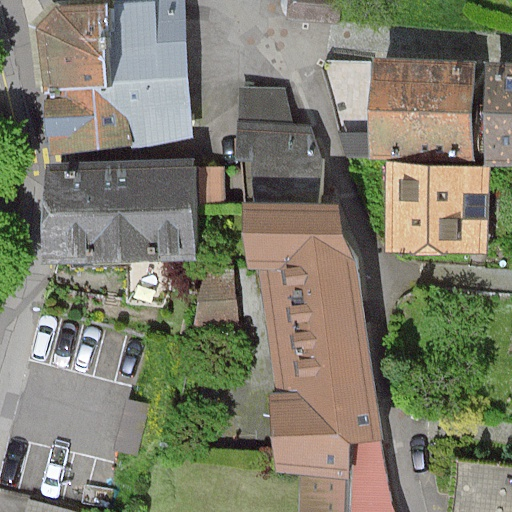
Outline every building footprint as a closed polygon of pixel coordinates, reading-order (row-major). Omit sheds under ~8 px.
[(190,139),(180,0),(97,6),(103,84),(107,145),(190,139)] [(334,19),(335,0),(292,0),(291,16),(334,19)] [(42,30),(46,88),(64,86),(103,84),(97,6),(57,9),(42,30)] [(375,154),(468,155),(469,67),(376,66),(375,154)] [(511,69),(494,68),(490,159),(511,160),(511,69)] [(46,100),(50,149),(107,145),(103,84),(64,86),(65,99),(46,100)] [(309,128),(288,128),(285,89),(242,89),(242,158),(257,158),(257,205),(316,204),(322,161),(309,128)] [(192,163),(51,167),(53,259),(195,255),(192,163)] [(482,250),(484,194),(484,171),(393,168),(390,247),(482,250)] [(247,205),(247,267),(261,267),(283,395),(275,394),(278,473),(304,474),(346,475),(347,439),(380,439),(370,377),(367,355),(356,282),(353,261),(332,205),(316,204),(257,205),(247,205)] [(147,407),(128,403),(118,448),(137,452),(147,407)] [(356,475),(356,511),(393,511),(390,501),(380,446),(360,446),(356,475)] [(511,511),(511,466),(460,461),(452,511),(511,511)] [(304,480),(303,497),(302,511),(339,511),(341,482),(304,480)] [(27,511),(70,511),(30,503),(27,511)]
